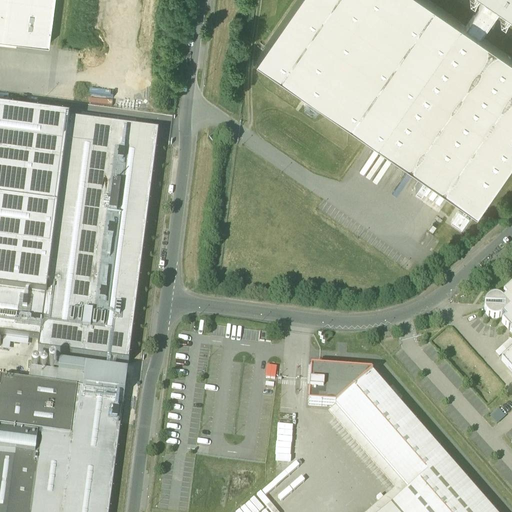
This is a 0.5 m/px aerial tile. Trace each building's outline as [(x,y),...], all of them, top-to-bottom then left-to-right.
[(0,0),(0,38),(17,41),(49,45),(54,0),(0,0)] [(296,0),(255,59),(476,211),(511,159),(511,58),(480,36),(467,27),(427,0),(296,0)] [(491,0),(486,0),(467,27),(480,36),(500,6),(491,0)] [(511,0),(491,0),(500,6),(511,14),(511,0)] [(17,41),(0,38),(0,43),(16,46),(17,41)] [(0,294),(46,301),(69,123),(0,113),(0,294)] [(82,116),(81,121),(135,128),(135,123),(82,116)] [(69,123),(46,301),(40,343),(39,353),(128,365),(158,134),(69,123)] [(470,219),(458,211),(451,222),(462,230),(470,219)] [(511,286),(503,295),(506,298),(503,301),(499,299),(495,298),(491,298),(488,300),(485,304),(484,308),(485,312),(487,316),(490,318),(494,319),(498,319),(502,317),(505,320),(502,323),(510,333),(511,333),(511,286)] [(46,301),(0,294),(0,338),(40,343),(46,301)] [(511,351),(501,361),(511,373),(511,351)] [(263,378),(273,378),(274,367),(264,366),(263,378)] [(31,370),(29,383),(77,390),(124,396),(127,375),(85,370),(84,377),(31,370)] [(371,374),(311,370),(308,406),(335,408),(372,375),(371,374)] [(409,492),(385,511),(491,511),(372,375),(335,408),(409,492)] [(29,383),(0,379),(0,381),(0,511),(32,511),(42,435),(71,439),(77,390),(29,383)] [(71,439),(42,435),(32,511),(109,511),(124,396),(77,390),(71,439)] [(493,424),(502,419),(498,410),(489,415),(493,424)] [(233,511),(247,511),(256,504),(250,498),(233,511)]
